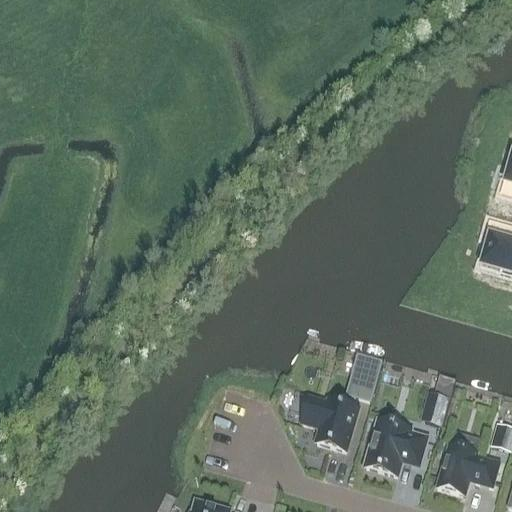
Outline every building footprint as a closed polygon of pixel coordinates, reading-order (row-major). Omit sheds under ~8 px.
[(505,185),(501,198),(511,201),(511,165),(506,185),(505,185)] [(490,242),(483,269),(500,274),(499,278),(511,281),(511,232),(490,226),(486,240),(490,242)] [(380,367),(359,361),(352,385),(374,391),(380,367)] [(428,426),(439,429),(446,402),(436,399),(428,426)] [(320,433),(316,447),(345,455),(358,411),(329,403),(328,406),(309,401),(301,427),(320,433)] [(379,424),(365,471),(396,480),(401,465),(418,469),(426,442),(408,437),(410,432),(379,424)] [(511,431),(496,427),(490,449),(511,455),(511,451),(511,431)] [(493,492),(500,467),(477,460),(478,457),(449,449),(436,492),(465,500),(469,485),(493,492)]
